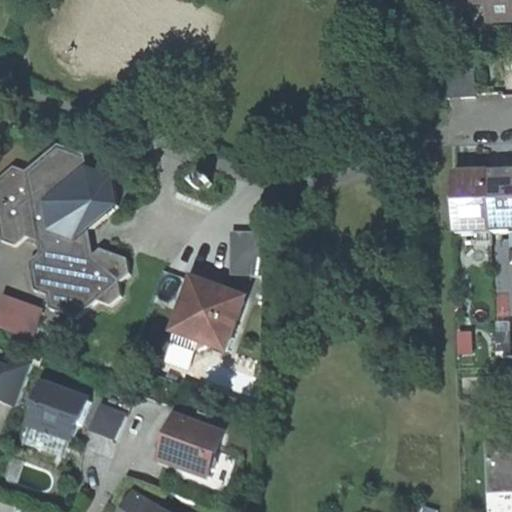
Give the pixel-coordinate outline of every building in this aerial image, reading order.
[(511,0),(453,0),(454,2),(476,0),(490,0),(492,18),(511,16),(511,0)] [(461,49),(446,50),(448,91),(464,90),(462,64),(461,49)] [(478,63),(462,64),(464,90),(479,89),(478,63)] [(88,157),(60,148),(28,175),(16,170),(0,183),(0,222),(4,243),(18,249),(29,239),(40,244),(42,258),(32,266),(36,294),(51,299),(51,312),(79,323),(101,305),(113,310),(124,300),(123,286),(132,277),(131,263),(103,251),(91,261),(80,256),(79,244),(120,210),(116,181),(90,172),(88,157)] [(511,168),(491,169),(494,229),(511,227),(511,168)] [(491,169),(456,171),(459,230),(494,229),(491,169)] [(234,236),(235,262),(262,262),(261,235),(234,236)] [(262,262),(235,262),(235,277),(262,275),(262,262)] [(196,285),(178,335),(194,341),(199,353),(212,347),(228,353),(246,303),(230,297),(224,285),(212,291),(196,285)] [(11,358),(5,373),(7,373),(0,391),(0,402),(19,410),(35,367),(11,358)] [(92,405),(45,387),(36,411),(39,412),(32,429),(74,445),(80,427),(84,428),(92,405)] [(130,417),(103,407),(94,433),(120,443),(130,417)] [(210,480),(212,475),(217,474),(220,466),(217,460),(225,439),(179,422),(164,463),(210,480)] [(511,435),(491,437),(495,490),(511,488),(511,435)] [(168,493),(136,481),(120,508),(126,511),(130,511),(138,500),(157,511),(168,493)] [(138,500),(130,511),(158,511),(157,511),(138,500)]
